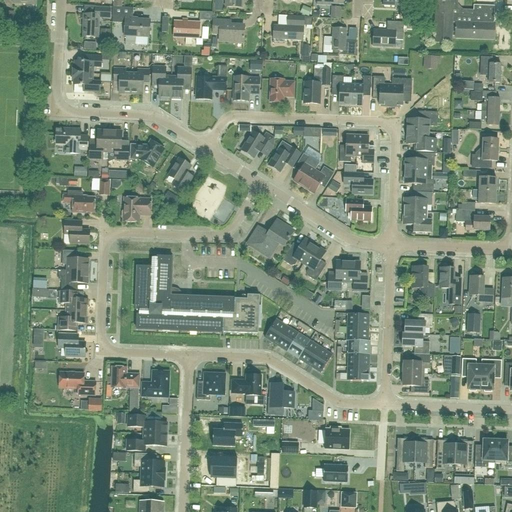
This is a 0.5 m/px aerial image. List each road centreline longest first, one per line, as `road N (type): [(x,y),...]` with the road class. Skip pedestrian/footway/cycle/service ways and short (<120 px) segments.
road 1 (residential): [(260,182),(236,223),(218,236),(105,233),(104,348),(189,355)]
road 2 (residential): [(390,246),(396,141),(386,121),(230,115),(206,148)]
road 3 (residential): [(189,355),(265,358),(344,404),(384,405)]
road 4 (residential): [(384,405),(390,246)]
road 5 (residential): [(206,148),(153,116),(56,112)]
road 6 (residential): [(189,355),(183,511)]
road 7 (residential): [(390,246),(348,239),(260,182)]
road 8 (residential): [(384,405),(511,410)]
road 9 (residential): [(511,249),(390,246)]
